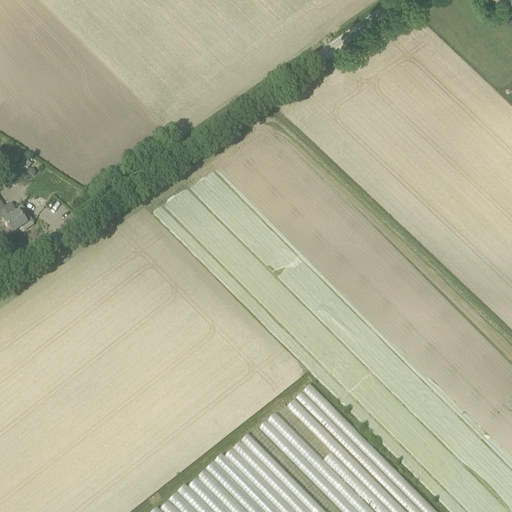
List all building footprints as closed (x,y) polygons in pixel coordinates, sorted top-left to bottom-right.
[(24,159),(21,165),(29,169),(32,164),(24,159)] [(29,179),(36,170),(31,166),(28,170),(20,165),(16,170),(29,179)] [(12,236),(20,231),(21,233),(23,233),(32,226),(33,224),(22,209),(16,213),(12,207),(8,206),(3,210),(0,204),(0,221),(1,220),(12,236)] [(309,384),(261,430),(339,511),(434,511),(397,472),(395,474),(392,471),(385,477),(387,479),(379,487),(341,448),(345,445),(348,448),(352,451),(354,449),(342,437),(352,428),(309,384)] [(247,511),(248,511),(249,511),(264,511),(249,495),(254,492),(284,511),(291,511),(301,504),(306,507),(303,499),(310,504),(312,503),(250,432),(157,511),(247,511)]
